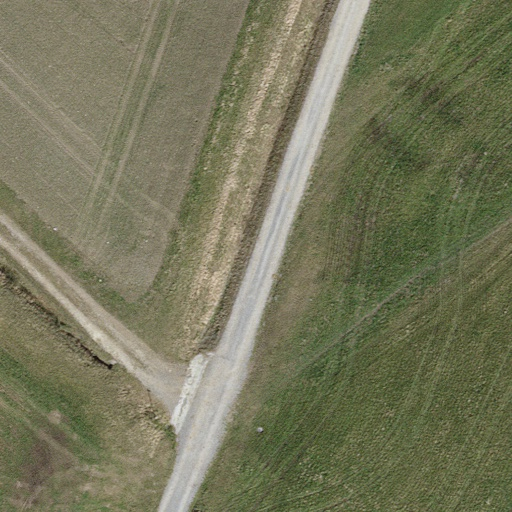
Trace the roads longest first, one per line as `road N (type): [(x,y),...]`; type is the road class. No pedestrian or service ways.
road 1 (track): [(355,0),(211,416)]
road 2 (track): [(0,229),(211,416)]
